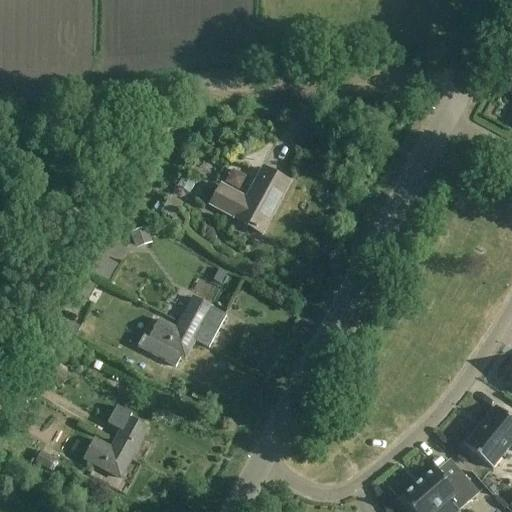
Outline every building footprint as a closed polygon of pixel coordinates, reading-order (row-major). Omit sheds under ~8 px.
[(290,185),(264,171),(247,201),(221,188),(211,206),(237,220),(236,222),(262,236),(290,185)] [(160,323),(195,342),(209,349),(226,318),(193,300),(177,331),(160,322),(160,323)] [(186,361),(195,342),(160,323),(150,341),(186,361)] [(511,445),(511,421),(496,409),(464,447),(492,470),(511,445)] [(129,419),(112,450),(132,461),(149,429),(129,419)] [(112,450),(96,442),(85,461),(121,481),(132,461),(112,450)] [(459,511),(479,496),(450,463),(438,473),(436,471),(402,500),(411,511),(437,511),(449,502),(458,511),(459,511)]
